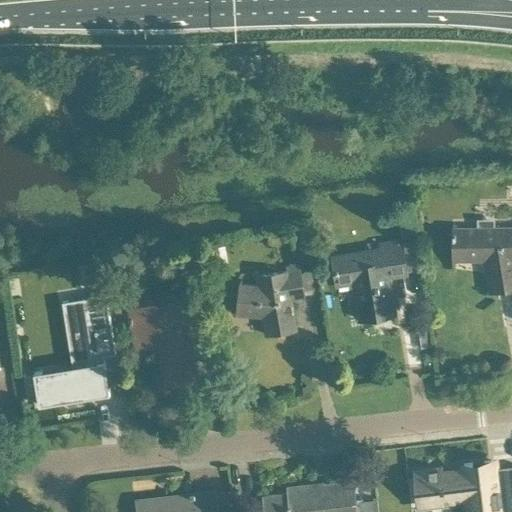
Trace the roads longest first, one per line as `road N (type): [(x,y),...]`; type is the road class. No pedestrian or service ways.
road 1 (residential): [(511,414),(53,463)]
road 2 (primary): [(0,16),(372,0)]
